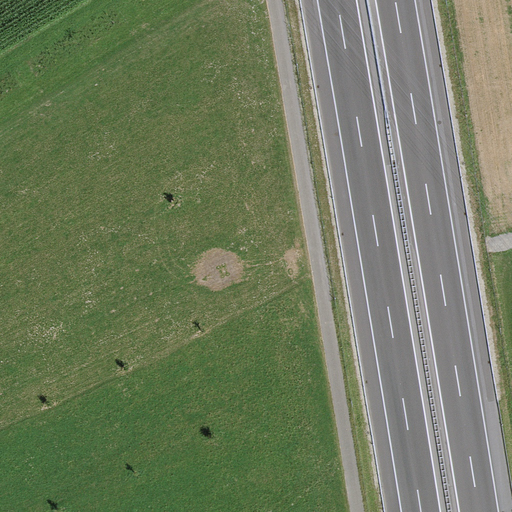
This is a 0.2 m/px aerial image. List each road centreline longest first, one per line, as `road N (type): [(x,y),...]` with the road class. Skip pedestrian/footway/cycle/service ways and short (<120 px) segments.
road 1 (motorway): [(334,0),(420,511)]
road 2 (track): [(356,511),(270,0)]
road 3 (motorway): [(478,511),(393,0)]
